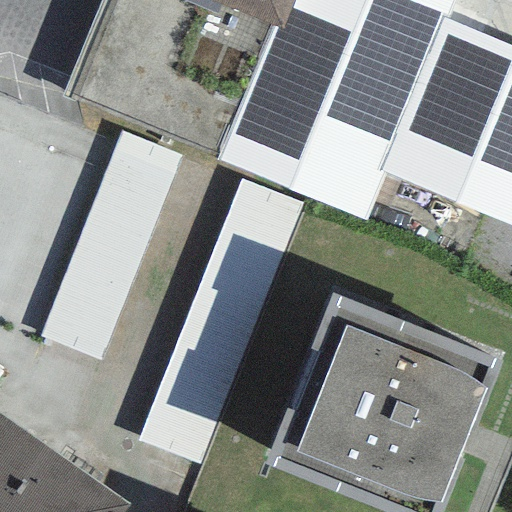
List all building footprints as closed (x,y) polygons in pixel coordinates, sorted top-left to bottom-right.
[(289,0),(99,0),(64,89),(216,150),(273,11),(283,15),(289,0)] [(452,0),(289,0),(283,15),(273,11),(216,150),(368,211),(386,165),(511,216),(511,36),(448,10),(452,0)] [(122,143),(48,349),(110,371),(184,165),(122,143)] [(333,274),(265,444),(432,510),(500,341),(333,274)] [(0,404),(0,511),(116,511),(129,495),(0,404)]
